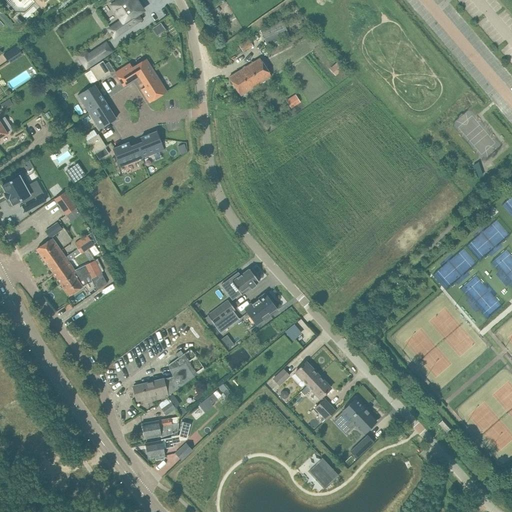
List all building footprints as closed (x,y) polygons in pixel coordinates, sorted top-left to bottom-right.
[(122,20),(108,29),(110,32),(110,33),(111,34),(112,34),(114,38),(141,20),(139,16),(137,14),(142,10),(136,1),(134,3),(132,0),(113,0),(110,2),(122,20)] [(283,21),(261,30),(267,45),(290,36),(283,21)] [(253,46),(249,40),(240,45),(243,51),(253,46)] [(102,49),(98,51),(102,57),(111,51),(106,43),(101,46),(102,49)] [(85,50),(78,56),(86,68),(94,63),(88,55),(85,50)] [(272,76),(260,58),(229,77),(240,96),(272,76)] [(130,64),(115,73),(123,86),(138,76),(143,73),(151,68),(146,59),(132,68),(130,64)] [(96,65),(104,77),(110,73),(103,61),(96,65)] [(96,65),(90,69),(97,81),(104,77),(96,65)] [(145,87),(141,89),(149,102),(166,91),(151,68),(143,73),(138,76),(145,87)] [(88,112),(105,102),(94,85),(78,95),(88,112)] [(298,94),(288,98),(291,107),(301,103),(298,94)] [(88,112),(99,129),(116,119),(105,102),(88,112)] [(0,138),(7,134),(6,132),(11,129),(4,118),(0,120),(0,138)] [(142,158),(164,150),(156,131),(141,137),(142,142),(136,144),(138,149),(142,158)] [(86,142),(90,148),(102,140),(98,134),(86,142)] [(102,140),(90,148),(94,154),(106,147),(102,140)] [(129,142),(128,142),(113,148),(120,167),(142,158),(138,149),(136,144),(130,146),(129,142)] [(5,192),(4,193),(7,199),(9,198),(12,205),(21,200),(23,204),(21,205),(25,212),(45,201),(42,194),(35,197),(21,171),(7,179),(9,182),(2,185),(5,192)] [(65,192),(55,199),(66,215),(76,208),(65,192)] [(78,249),(65,258),(59,262),(63,268),(54,274),(60,283),(69,277),(68,275),(74,270),(68,261),(81,252),(81,253),(94,244),(99,240),(93,231),(75,244),(78,249)] [(37,249),(45,261),(60,251),(52,238),(37,249)] [(65,258),(60,251),(45,261),(54,274),(63,268),(59,262),(65,258)] [(95,260),(74,270),(68,275),(69,277),(60,283),(69,296),(82,287),(76,278),(83,275),(85,281),(90,279),(102,273),(101,272),(104,271),(98,259),(95,260)] [(256,285),(255,284),(259,282),(249,269),(240,275),(238,272),(227,280),(238,295),(240,294),(241,295),(251,288),(256,285)] [(274,303),(269,295),(266,297),(265,294),(264,295),(259,299),(258,299),(252,304),(245,309),(257,324),(263,320),(276,310),(272,305),(274,303)] [(228,300),(207,315),(215,325),(225,317),(235,310),(228,300)] [(215,325),(221,333),(231,326),(225,317),(215,325)] [(299,342),(312,330),(301,318),(288,330),(299,342)] [(224,344),(228,349),(234,345),(230,340),(224,344)] [(168,365),(174,376),(133,386),(137,400),(145,398),(146,402),(168,396),(167,396),(204,369),(191,349),(168,365)] [(295,372),(307,385),(318,375),(306,362),(295,372)] [(283,369),(272,378),(279,385),(289,375),(283,369)] [(307,392),(311,388),(320,398),(330,388),(318,375),(307,385),(304,388),(307,392)] [(213,394),(199,405),(205,413),(213,407),(211,405),(218,400),(213,394)] [(168,397),(158,404),(166,415),(176,408),(168,397)] [(343,412),(340,415),(348,424),(351,421),(356,425),(361,431),(364,434),(364,433),(376,421),(368,413),(369,412),(366,409),(365,409),(355,398),(354,399),(355,399),(342,411),(343,412)] [(324,399),(315,408),(325,419),(334,411),(324,399)] [(178,423),(179,417),(141,424),(144,439),(161,436),(161,437),(177,432),(179,423),(178,423)] [(446,432),(450,429),(442,420),(438,424),(446,432)] [(161,440),(145,443),(148,459),(155,457),(156,460),(164,459),(164,456),(165,455),(163,448),(174,447),(173,443),(180,442),(180,440),(186,439),(190,424),(182,422),(179,435),(171,436),(172,437),(161,439),(161,440)] [(367,434),(350,451),(357,458),(374,442),(367,434)] [(192,450),(186,443),(175,453),(181,459),(192,450)] [(323,459),(310,471),(324,487),(338,475),(323,459)]
